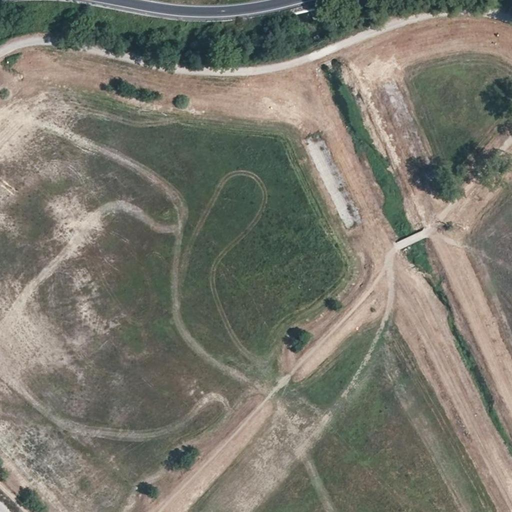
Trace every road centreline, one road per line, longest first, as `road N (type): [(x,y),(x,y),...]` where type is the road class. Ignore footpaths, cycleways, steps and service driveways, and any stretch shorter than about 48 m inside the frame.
road 1 (track): [(511,16),(473,8),(423,15),(234,71),(46,39),(0,51)]
road 2 (track): [(393,247),(427,229),(511,140)]
road 3 (motorway): [(133,0),(176,7),(270,0)]
